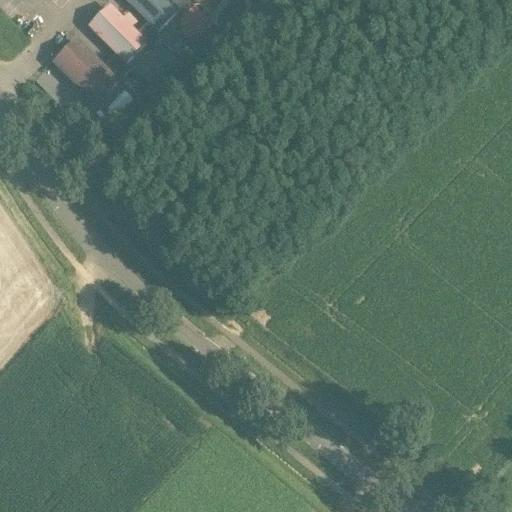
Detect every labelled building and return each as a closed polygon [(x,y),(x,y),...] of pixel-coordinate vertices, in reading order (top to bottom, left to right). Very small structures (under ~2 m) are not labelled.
[(185,19),(164,0),(122,0),(165,40),(185,19)] [(171,0),(170,2),(185,16),(193,8),(185,0),(171,0)] [(147,49),(110,10),(90,30),(128,68),(147,49)] [(138,34),(153,49),(161,40),(147,26),(138,34)] [(121,84),(76,43),(53,67),(98,108),(121,84)] [(122,82),(130,73),(115,58),(107,67),(122,82)]
